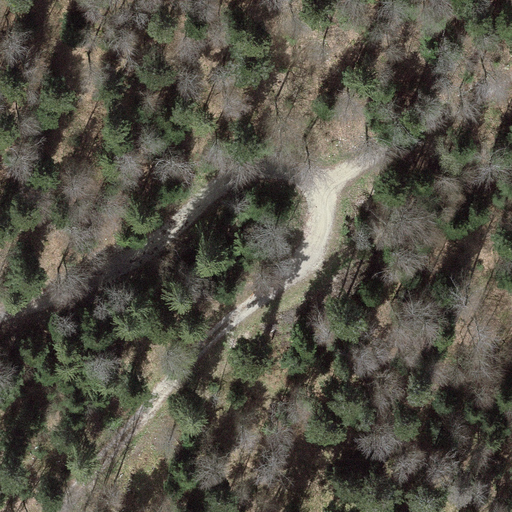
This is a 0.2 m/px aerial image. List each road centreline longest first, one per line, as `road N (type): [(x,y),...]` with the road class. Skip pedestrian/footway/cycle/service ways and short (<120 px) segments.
road 1 (track): [(56,511),(228,320),(305,252),(322,201),(318,185),(281,162),(234,168),(122,262),(0,310)]
road 2 (track): [(511,78),(318,185)]
